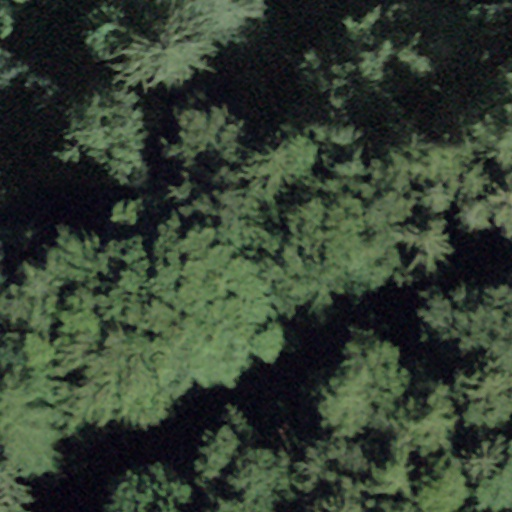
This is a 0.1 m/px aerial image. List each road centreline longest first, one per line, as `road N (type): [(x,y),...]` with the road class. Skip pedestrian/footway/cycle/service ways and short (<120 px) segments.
road 1 (unclassified): [(0,413),(46,318),(135,272),(208,202),(346,0)]
road 2 (track): [(511,261),(289,511)]
